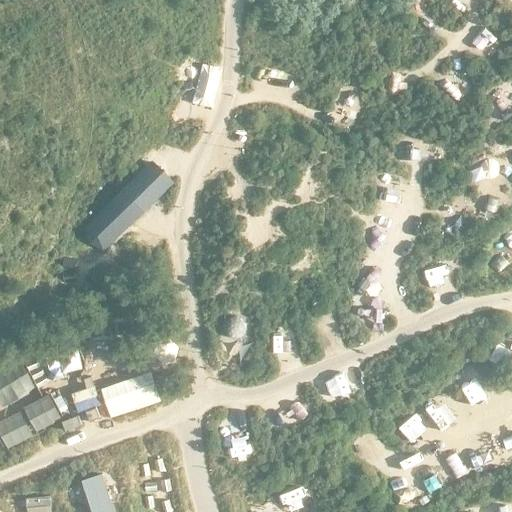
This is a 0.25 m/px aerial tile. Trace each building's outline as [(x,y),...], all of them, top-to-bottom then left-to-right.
[(103,251),(175,186),(153,160),(83,228),(89,245),(103,251)] [(225,320),(224,347),(241,348),(242,321),(225,320)] [(0,367),(0,404),(37,389),(24,358),(0,367)] [(469,388),(482,378),(473,364),(459,374),(469,388)] [(101,386),(111,416),(161,399),(151,369),(101,386)] [(76,409),(98,404),(94,385),(72,390),(76,409)] [(34,429),(60,420),(51,394),(25,402),(34,429)] [(280,408),(290,424),(309,412),(299,396),(280,408)] [(22,409),(0,418),(0,432),(5,447),(32,436),(22,409)] [(114,511),(102,473),(81,480),(91,511),(114,511)] [(26,496),(27,511),(51,511),(51,495),(26,496)]
